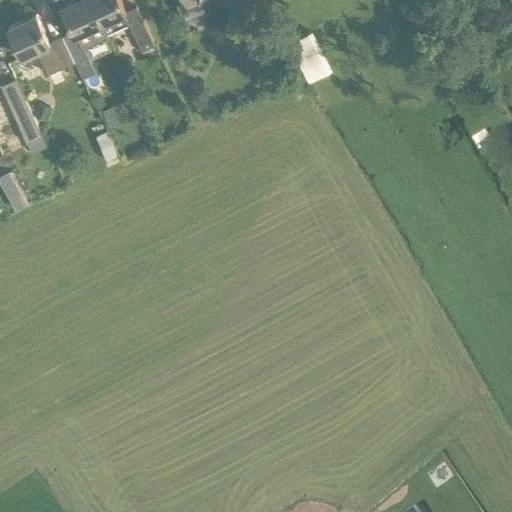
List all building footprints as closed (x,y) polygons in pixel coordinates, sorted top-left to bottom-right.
[(89,0),(73,0),(61,6),(73,31),(81,46),(83,45),(84,48),(106,37),(105,34),(105,33),(89,0)] [(120,0),(89,0),(105,33),(128,23),(141,50),(154,44),(145,24),(136,5),(125,11),(120,0)] [(183,0),(187,7),(201,0),(224,0),(230,12),(250,3),(248,0),(183,0)] [(48,74),(74,61),(70,51),(62,36),(49,42),(36,14),(8,27),(22,56),(36,49),(48,74)] [(83,48),(82,45),(70,51),(74,61),(82,78),(95,72),(83,48)] [(120,65),(115,68),(118,74),(123,72),(120,65)] [(15,78),(0,85),(14,116),(26,140),(26,142),(27,142),(41,135),(15,78)] [(130,97),(121,102),(128,117),(138,113),(130,97)] [(53,108),(38,100),(32,114),(47,121),(53,108)] [(28,203),(18,187),(6,193),(17,210),(28,203)]
